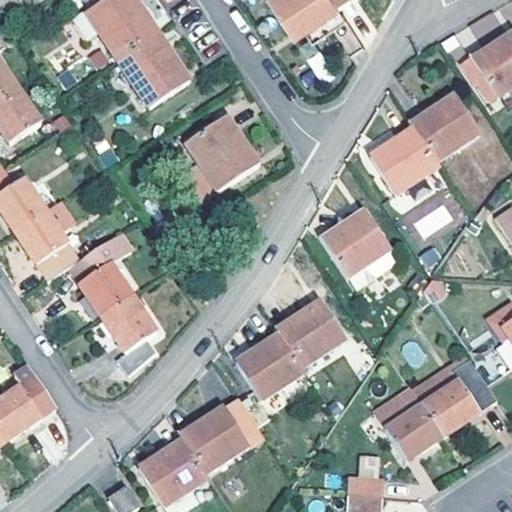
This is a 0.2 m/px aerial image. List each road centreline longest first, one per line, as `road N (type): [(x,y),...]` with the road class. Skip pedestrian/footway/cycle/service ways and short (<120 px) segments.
road 1 (residential): [(101,448),(214,329),(329,149)]
road 2 (residential): [(329,149),(290,116),(213,0)]
road 3 (residential): [(101,448),(0,299)]
road 4 (residential): [(329,149),(417,0)]
